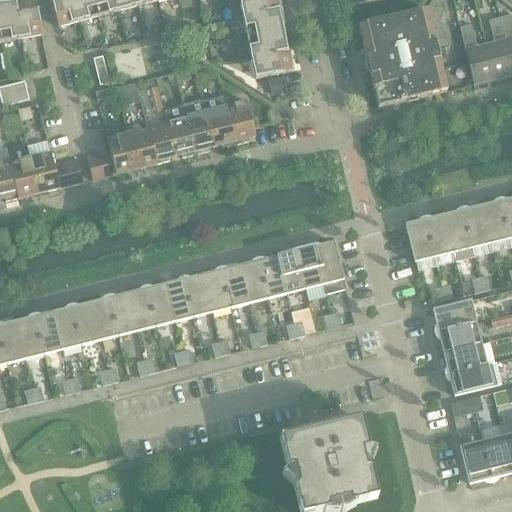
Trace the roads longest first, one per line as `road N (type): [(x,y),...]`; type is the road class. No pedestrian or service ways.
road 1 (residential): [(435,511),(370,237)]
road 2 (residential): [(346,135),(511,88)]
road 3 (residential): [(82,160),(42,0)]
road 4 (residential): [(346,135),(315,0)]
